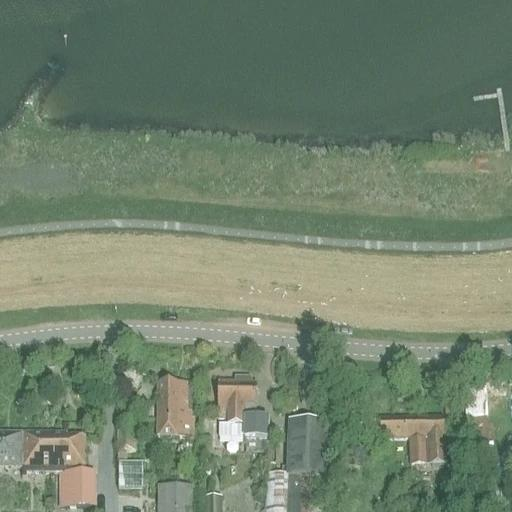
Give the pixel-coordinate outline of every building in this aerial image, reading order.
[(193,440),(194,385),(157,385),(157,439),(193,440)] [(244,421),(245,421),(245,440),(268,441),(268,421),(256,421),(256,386),(219,385),(218,420),(227,420),(227,428),(244,429),(244,421)] [(411,467),(446,466),(444,419),(380,421),(380,441),(409,441),(411,467)] [(320,511),(322,479),(325,479),(327,425),(289,423),(286,477),(268,477),(266,511),(320,511)] [(118,453),(135,454),(135,429),(118,428),(118,453)] [(0,469),(22,469),(22,435),(0,434),(0,469)] [(27,475),(55,475),(55,509),(95,509),(95,475),(85,475),(85,438),(67,438),(67,435),(22,435),(22,469),(22,479),(27,479),(27,475)] [(511,460),(488,462),(491,502),(511,501),(511,460)] [(226,489),(230,500),(243,496),(239,484),(226,489)] [(158,487),(157,511),(192,511),(192,487),(158,487)] [(221,511),(221,500),(203,500),(202,511),(221,511)]
